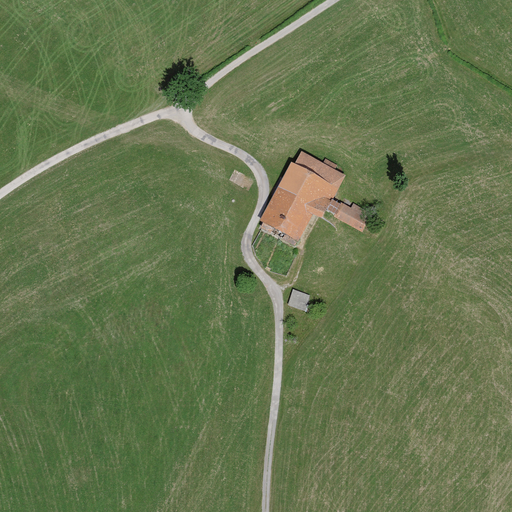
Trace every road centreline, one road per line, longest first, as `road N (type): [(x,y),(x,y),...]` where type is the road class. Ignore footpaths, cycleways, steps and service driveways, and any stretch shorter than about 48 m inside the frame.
road 1 (track): [(172,109),(203,138),(244,154),(259,168),(266,193),(249,237),(251,262),(281,307),(268,511)]
road 2 (track): [(336,0),(172,109),(83,145),(0,197)]
